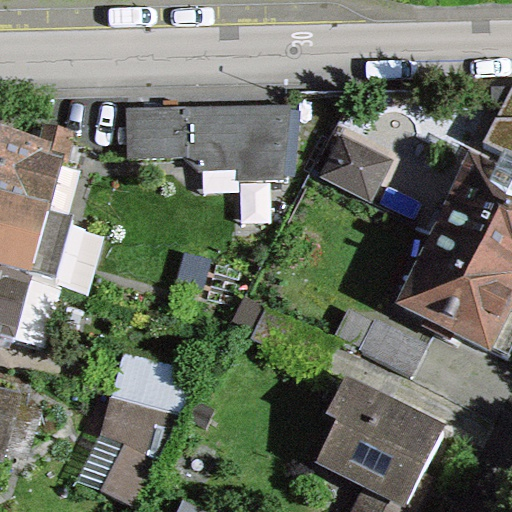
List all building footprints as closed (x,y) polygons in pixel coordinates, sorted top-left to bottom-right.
[(288,106),(127,110),(127,157),(216,156),(218,183),(285,182),(288,106)] [(511,115),(496,154),(511,159),(511,115)] [(0,144),(0,315),(44,157),(0,144)] [(381,303),(490,359),(511,317),(511,185),(457,157),(381,303)] [(174,360),(125,352),(79,477),(131,508),(194,388),(170,380),(174,360)] [(398,511),(406,511),(452,424),(360,376),(312,468),(398,511)] [(0,480),(23,404),(0,397),(0,480)]
